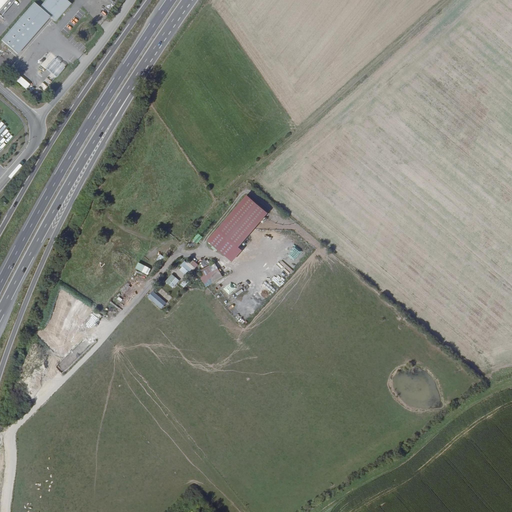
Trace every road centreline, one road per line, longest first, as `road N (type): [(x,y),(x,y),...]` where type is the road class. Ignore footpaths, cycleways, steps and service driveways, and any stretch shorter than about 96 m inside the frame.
road 1 (track): [(445,0),(242,178),(173,253)]
road 2 (track): [(214,255),(173,253),(9,427),(3,511)]
road 3 (trunk): [(172,0),(62,168),(0,286)]
road 4 (trunk): [(0,376),(52,240),(128,88)]
road 5 (trunk): [(148,0),(0,231)]
road 6 (trunk): [(0,313),(128,88)]
road 7 (unclassified): [(130,0),(34,120)]
